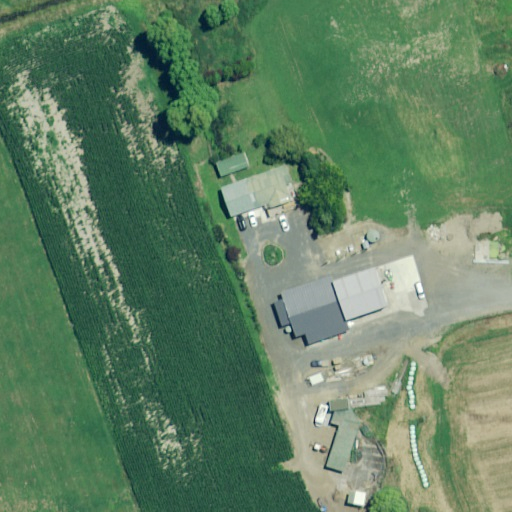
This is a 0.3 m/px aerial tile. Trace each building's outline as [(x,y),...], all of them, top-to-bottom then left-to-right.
[(289,86),(284,71),(271,76),(276,91),(289,86)] [(294,183),(288,166),(224,189),(234,217),(269,204),(270,209),(293,201),(288,185),(294,183)] [(339,302),(346,321),(390,306),(377,267),(333,282),(339,302)] [(346,321),(339,302),(289,319),(295,338),(346,321)] [(352,410),(351,400),(333,402),(336,424),(342,426),(329,467),(345,472),(361,423),(352,410)] [(367,495),(349,491),(347,503),(365,506),(367,495)]
